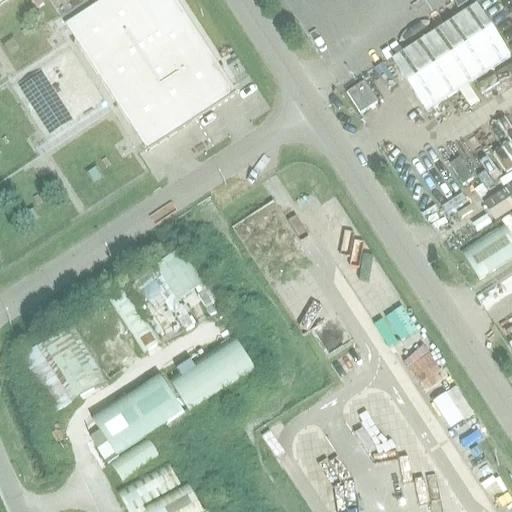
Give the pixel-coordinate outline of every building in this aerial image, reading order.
[(177,133),(185,127),(189,124),(185,118),(232,87),(227,80),(228,79),(176,0),(106,0),(66,26),(146,150),(147,149),(148,151),(177,132),(177,133)] [(427,113),(511,58),(478,7),(394,62),(427,113)] [(360,114),(377,103),(364,83),(347,94),(360,114)] [(479,281),(511,259),(511,237),(505,227),(462,254),(479,281)] [(178,302),(203,285),(181,252),(156,268),(178,302)] [(144,355),(163,343),(128,289),(109,301),(144,355)] [(59,415),(81,401),(109,382),(73,327),(23,360),(59,415)] [(199,412),(229,393),(232,391),(208,354),(174,376),(199,412)] [(117,456),(184,412),(160,376),(93,419),(117,456)] [(454,444),(471,433),(446,393),(437,398),(450,418),(441,424),(454,444)] [(122,482),(159,458),(147,440),(110,464),(122,482)] [(128,511),(138,511),(181,489),(168,464),(117,492),(128,511)] [(145,511),(201,511),(188,486),(144,510),(145,511)]
